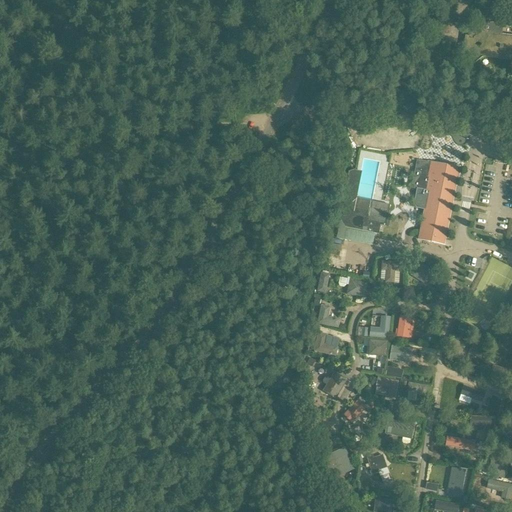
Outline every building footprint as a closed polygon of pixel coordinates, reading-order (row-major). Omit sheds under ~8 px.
[(391,0),(394,11),(405,8),(403,0),(391,0)] [(511,34),(484,31),(479,24),(478,25),(468,35),(464,34),(463,48),(466,48),(472,61),(473,63),(482,56),(511,60),(511,34)] [(427,163),(416,161),(411,188),(416,189),(413,204),(416,208),(423,210),(418,239),(444,245),(460,168),(427,162),(427,163)] [(349,172),(339,220),(345,228),(378,234),(380,225),(386,227),(390,205),(371,201),(357,199),(356,198),(361,171),(355,170),(349,172)] [(511,262),(496,256),(493,262),(511,269),(511,262)] [(382,262),(381,271),(386,271),(385,283),(394,284),(395,272),(400,272),(401,263),(382,262)] [(419,262),(410,275),(425,285),(434,272),(419,262)] [(321,273),(317,292),(326,294),(330,275),(321,273)] [(339,277),(338,282),(339,286),(344,287),(346,284),(347,279),(339,277)] [(350,279),(346,295),(365,298),(368,283),(350,279)] [(321,305),(317,324),(338,328),(340,319),(328,317),(330,307),(321,305)] [(400,316),(396,337),(409,339),(409,338),(412,339),(414,323),(411,323),(412,318),(400,316)] [(370,328),(369,336),(388,338),(390,318),(381,317),(380,329),(370,328)] [(311,333),(308,342),(314,343),(316,334),(311,333)] [(318,334),(314,351),(335,356),(337,348),(324,345),(326,335),(318,334)] [(494,336),(492,342),(499,344),(501,338),(494,336)] [(475,339),(469,355),(483,360),(489,344),(475,339)] [(370,340),(369,356),(386,357),(388,341),(370,340)] [(391,346),(389,360),(409,363),(411,349),(391,346)] [(493,366),(491,374),(508,379),(511,366),(511,358),(506,357),(503,368),(493,366)] [(310,358),(307,364),(311,366),(312,367),(315,361),(310,358)] [(388,367),(386,376),(401,379),(403,371),(388,367)] [(336,372),(323,391),(336,399),(348,380),(336,372)] [(378,377),(376,386),(388,389),(386,398),(395,400),(399,381),(378,377)] [(408,383),(407,392),(417,393),(416,400),(415,401),(415,406),(423,407),(424,401),(425,396),(426,396),(427,386),(408,383)] [(464,386),(461,394),(482,402),(485,394),(464,386)] [(343,415),(341,417),(345,420),(347,418),(352,423),(358,417),(361,419),(367,413),(364,410),(366,408),(363,405),(366,402),(360,398),(343,415)] [(471,417),(471,425),(485,426),(487,426),(487,432),(494,432),(495,418),(471,417)] [(388,419),(384,434),(411,440),(415,425),(388,419)] [(447,437),(446,446),(474,450),(475,442),(447,437)] [(319,459),(330,481),(355,469),(345,447),(319,459)] [(493,453),(487,475),(504,479),(508,466),(499,464),(502,456),(493,453)] [(367,460),(368,464),(370,467),(372,475),(379,473),(380,477),(389,474),(387,468),(383,455),(374,458),(373,454),(366,457),(367,460)] [(455,469),(451,495),(460,497),(464,471),(455,469)] [(489,480),(487,489),(490,489),(503,492),(502,499),(511,501),(511,494),(511,485),(492,481),(489,480)] [(375,498),(373,511),(401,511),(402,501),(375,498)] [(437,502),(435,510),(447,511),(457,511),(459,505),(437,502)]
